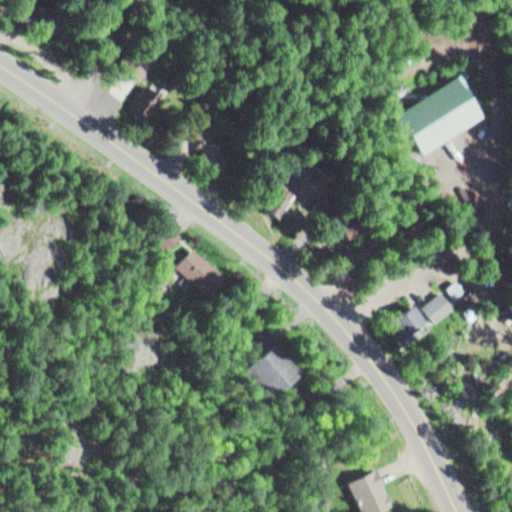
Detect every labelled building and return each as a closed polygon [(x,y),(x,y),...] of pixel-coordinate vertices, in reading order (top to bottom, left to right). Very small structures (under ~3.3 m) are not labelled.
[(22,28),(50,37),(60,11),(32,1),(22,28)] [(397,106),(456,68),(483,111),(424,148),(397,106)] [(145,78),(163,91),(146,114),(133,104),(137,98),(133,95),(145,78)] [(203,129),(229,154),(214,169),(201,157),(204,154),(191,141),(203,129)] [(280,179),(263,204),(278,214),(295,189),(280,179)] [(166,215),(179,227),(167,241),(153,230),(166,215)] [(191,240),(221,268),(203,286),(173,258),(191,240)] [(444,281),(452,293),(464,284),(456,272),(444,281)] [(421,297),(439,284),(451,301),(433,314),(421,297)] [(408,297),(425,322),(400,338),(384,313),(408,297)] [(275,339),(297,368),(269,391),(246,362),(275,339)] [(374,464),(388,500),(361,511),(347,474),(374,464)] [(375,506),(376,511),(410,511),(402,483),(383,489),(387,502),(375,506)]
